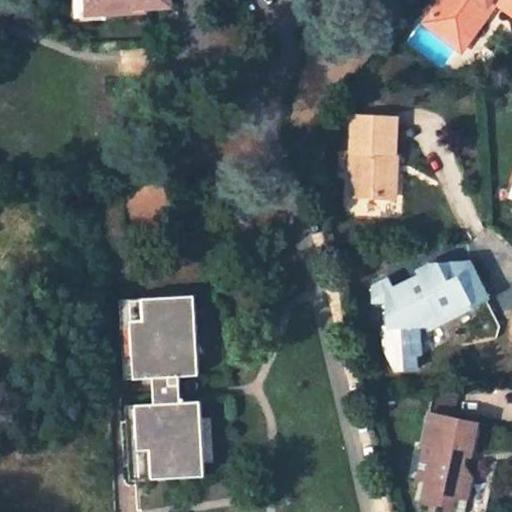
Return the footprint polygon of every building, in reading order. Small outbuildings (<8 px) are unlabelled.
[(146,5),(171,4),(170,0),(88,0),(90,14),(146,11),(146,5)] [(511,0),(437,0),(429,13),(461,38),(483,6),(481,5),(484,0),(490,0),(496,4),(511,15),(511,0)] [(461,38),(469,43),(496,4),(490,0),(484,0),(481,5),(483,6),(461,38)] [(469,43),(461,38),(429,13),(422,23),(462,53),(469,43)] [(397,117),(351,116),(349,169),(352,169),(350,196),(387,198),(390,157),(395,158),(397,117)] [(398,157),(395,158),(390,157),(387,198),(396,198),(398,157)] [(388,325),(382,325),(383,346),(397,368),(414,368),(414,352),(419,352),(418,327),(471,301),(474,306),(487,298),(469,262),(429,265),(418,270),(420,276),(386,293),(388,325)] [(115,440),(116,470),(191,466),(190,436),(180,436),(178,408),(188,408),(187,391),(167,392),(166,366),(186,365),(185,348),(175,348),(173,319),(183,319),(182,285),(107,289),(109,323),(119,322),(120,351),(110,351),(111,369),(140,367),(141,393),(112,395),(113,412),(123,411),(125,439),(115,440)] [(476,423),(428,414),(421,446),(433,448),(426,482),(421,503),(433,504),(431,511),(440,511),(449,511),(453,495),(466,498),(470,478),(462,466),(464,454),(469,455),(476,423)] [(433,448),(421,446),(415,480),(426,482),(433,448)]
